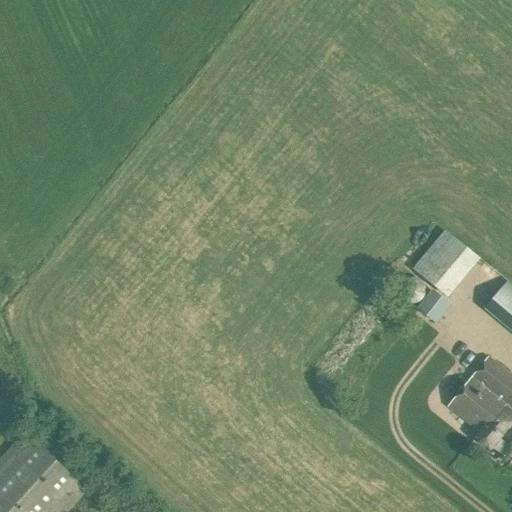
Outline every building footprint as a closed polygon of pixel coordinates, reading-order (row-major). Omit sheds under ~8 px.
[(451,291),(484,255),(453,227),(420,264),(451,291)] [(511,332),(511,286),(505,281),(482,308),(511,332)] [(445,291),(430,309),(443,320),(458,302),(445,291)] [(494,410),(511,387),(511,377),(486,357),(447,406),(476,430),(491,412),(494,410)] [(491,412),(476,430),(478,432),(473,437),(488,449),(511,419),(511,387),(494,410),(491,412)] [(0,511),(63,511),(85,489),(24,433),(0,459),(0,511)]
